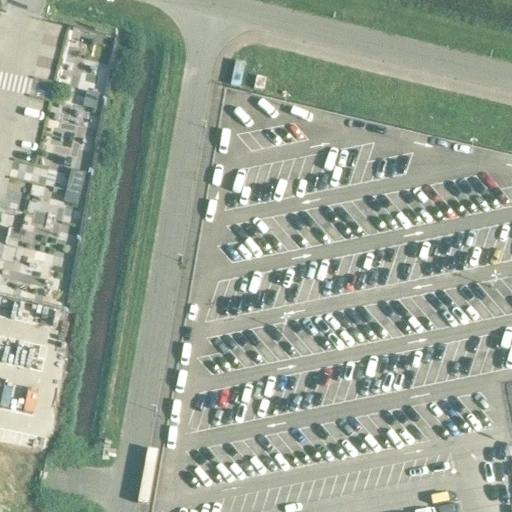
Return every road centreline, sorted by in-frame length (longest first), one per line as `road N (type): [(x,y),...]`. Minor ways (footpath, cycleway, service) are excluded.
road 1 (unclassified): [(127,511),(208,7)]
road 2 (unclassified): [(511,84),(208,7)]
